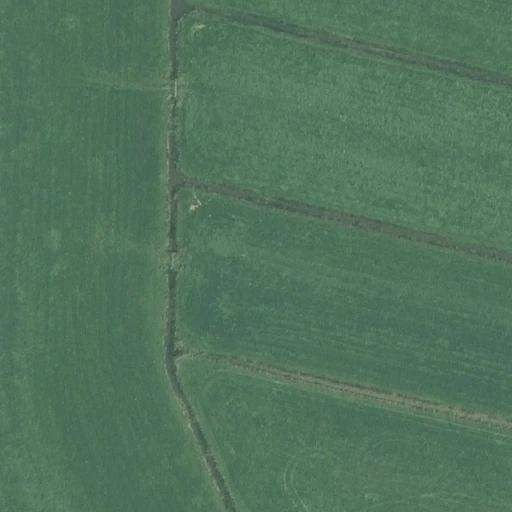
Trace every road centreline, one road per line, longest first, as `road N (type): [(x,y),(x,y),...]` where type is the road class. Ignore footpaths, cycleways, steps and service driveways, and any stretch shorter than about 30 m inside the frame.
road 1 (track): [(80,511),(56,235),(196,271)]
road 2 (track): [(56,235),(50,72),(287,106)]
road 3 (track): [(511,343),(196,271)]
road 4 (track): [(511,163),(287,106)]
